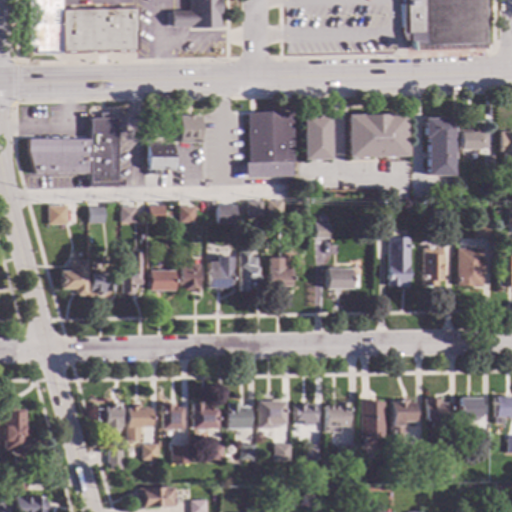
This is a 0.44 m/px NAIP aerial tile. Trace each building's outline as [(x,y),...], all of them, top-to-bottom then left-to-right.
[(59,11),(134,10),(134,53),(58,54),(58,57),(30,57),(30,49),(25,48),(25,23),(19,23),(19,16),(25,16),(25,0),(58,0),(59,6),(59,11)] [(216,0),(216,30),(185,30),(185,29),(167,29),(167,13),(184,13),(184,0),(216,0)] [(480,0),(482,51),(402,52),(397,33),(398,0),(480,0)] [(291,165),(245,166),(245,114),(290,114),(291,165)] [(404,156),(345,158),(344,115),(403,114),(404,156)] [(200,144),(178,144),(178,116),(200,116),(200,118),(200,144)] [(328,160),(300,160),(300,117),(328,116),(328,160)] [(114,187),(86,187),(86,173),(30,172),(25,153),(25,139),(87,140),(88,118),(115,119),(114,187)] [(449,177),(423,176),(424,139),(420,139),(421,118),(450,119),(449,177)] [(475,139),(482,140),(481,148),(454,147),(455,132),(476,132),(475,139)] [(511,173),(500,173),(500,151),(496,151),(496,133),(511,133),(511,173)] [(171,145),(171,171),(144,171),(145,144),(171,145)] [(490,156),(490,172),(481,171),(481,156),(490,156)] [(281,217),(265,217),(265,201),(281,201),(281,217)] [(261,202),(260,217),(244,217),(244,202),(261,202)] [(233,225),(212,224),(212,205),(233,205),(233,225)] [(65,225),(45,224),(46,206),(66,206),(65,225)] [(133,223),(116,223),(116,206),(118,206),(133,206),(133,223)] [(102,224),(85,224),(85,207),(86,207),(102,208),(102,224)] [(161,222),(145,223),(145,207),(161,207),(161,222)] [(192,222),(176,222),(176,207),(192,207),(192,222)] [(511,210),(503,211),(503,228),(511,227),(511,210)] [(387,234),(376,234),(376,219),(386,219),(387,234)] [(489,224),(488,240),(471,239),(472,223),(489,224)] [(327,224),(327,239),(312,239),(313,224),(327,224)] [(451,244),(442,244),(441,224),(451,224),(451,244)] [(406,288),(385,288),(385,238),(406,237),(406,288)] [(442,280),(435,280),(435,286),(420,286),(420,249),(443,249),(442,280)] [(480,260),(483,260),(483,274),(478,274),(478,287),(453,287),(454,249),(480,249),(480,260)] [(138,285),(129,285),(129,295),(118,295),(117,268),(125,268),(125,253),(138,253),(138,285)] [(511,286),(494,286),(494,255),(511,255),(511,286)] [(229,288),(204,288),(204,263),(214,263),(214,258),(229,258),(229,288)] [(288,287),(265,286),(266,258),(289,259),(288,287)] [(83,295),(71,295),(72,289),(57,288),(57,272),(67,272),(67,260),(84,260),(83,295)] [(195,265),(194,287),(197,287),(197,293),(189,293),(189,289),(174,289),(175,267),(185,267),(185,265),(195,265)] [(256,282),(253,282),(253,292),(236,292),(236,267),(256,267),(256,282)] [(350,270),(349,289),(323,289),(324,269),(350,270)] [(171,291),(144,291),(144,271),(170,271),(171,291)] [(112,273),(111,294),(86,293),(87,272),(112,273)] [(511,418),(501,418),(501,424),(492,424),(492,397),(511,397),(511,418)] [(478,418),(464,418),(464,425),(455,425),(455,398),(478,398),(478,418)] [(438,402),(448,402),(448,422),(440,422),(440,430),(430,430),(430,422),(422,422),(422,399),(438,399),(438,402)] [(381,437),(372,437),(372,447),(363,447),(363,436),(358,439),(359,400),(382,401),(381,437)] [(412,422),(400,422),(400,441),(388,441),(388,401),(413,402),(412,422)] [(282,424),(265,424),(266,427),(253,428),(253,402),(281,402),(282,424)] [(199,409),(213,409),(213,429),(188,430),(187,404),(199,403),(199,409)] [(347,428),(338,427),(337,433),(321,433),(322,406),(334,406),(334,403),(347,403),(347,428)] [(169,408),(179,409),(178,430),(156,429),(156,404),(169,405),(169,408)] [(236,408),(245,408),(245,429),(222,429),(221,404),(236,404),(236,408)] [(313,423),(309,423),(309,426),(300,426),(299,420),(290,420),(290,404),(313,405),(313,423)] [(11,410),(21,410),(21,452),(1,452),(1,405),(11,405),(11,410)] [(133,408),(146,408),(147,427),(122,427),(122,406),(133,405),(133,408)] [(120,427),(117,427),(117,434),(115,435),(111,434),(109,433),(109,435),(101,435),(101,429),(95,429),(95,421),(93,421),(93,408),(119,407),(120,427)] [(487,446),(470,446),(471,431),(487,432),(487,446)] [(511,437),(504,437),(503,454),(511,454),(511,437)] [(154,444),(153,460),(139,460),(139,444),(154,444)] [(221,460),(205,460),(205,444),(219,444),(221,444),(221,460)] [(253,445),(252,461),(237,460),(237,444),(253,445)] [(288,461),(271,461),(271,444),(288,444),(288,461)] [(355,445),(354,461),(338,461),(339,444),(355,445)] [(186,461),(170,462),(170,445),(186,445),(186,461)] [(318,461),(304,461),(304,445),(318,445),(318,461)] [(420,461),(402,461),(402,445),(406,445),(420,445),(420,461)] [(121,451),(120,471),(108,470),(108,464),(105,464),(105,450),(121,451)] [(453,462),(452,477),(437,477),(437,461),(453,462)] [(24,491),(8,491),(8,495),(2,495),(2,488),(9,488),(9,475),(24,475),(24,491)] [(170,509),(141,509),(141,497),(136,497),(136,488),(170,488),(170,509)] [(43,504),(45,504),(44,511),(6,511),(6,501),(12,501),(12,497),(43,496),(43,504)] [(203,511),(187,511),(187,500),(203,500),(203,511)]
